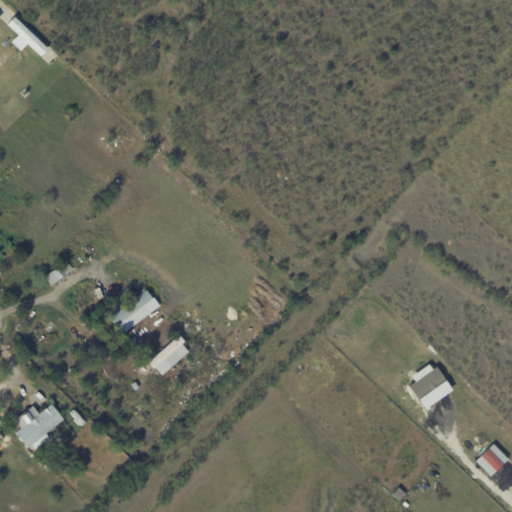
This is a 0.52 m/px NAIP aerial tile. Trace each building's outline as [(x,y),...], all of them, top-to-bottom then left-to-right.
[(16,35),(9,42),(19,51),(25,44),(38,57),(46,49),(11,17),(4,24),(16,35)] [(45,277),(59,267),(65,276),(51,286),(45,277)] [(158,308),(146,291),(108,317),(120,334),(158,308)] [(119,354),(97,321),(103,316),(106,321),(114,315),(119,322),(111,328),(125,349),(119,354)] [(160,377),(188,351),(175,336),(147,362),(160,377)] [(409,376),(413,382),(406,386),(422,409),(449,390),(429,362),(409,376)] [(125,395),(129,398),(124,403),(121,400),(125,395)] [(63,421),(27,449),(15,433),(51,405),(63,421)] [(507,459),(491,443),(473,461),(488,477),(507,459)]
